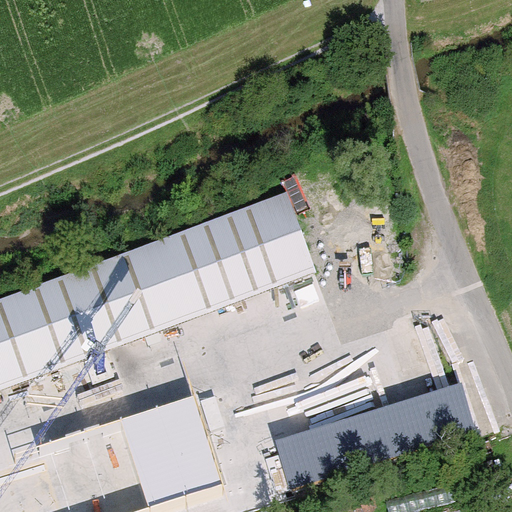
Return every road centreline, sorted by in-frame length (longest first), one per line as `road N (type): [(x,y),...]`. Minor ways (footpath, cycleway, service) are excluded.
road 1 (track): [(394,14),(0,192)]
road 2 (unclassified): [(511,381),(421,151),(405,98),(394,0)]
